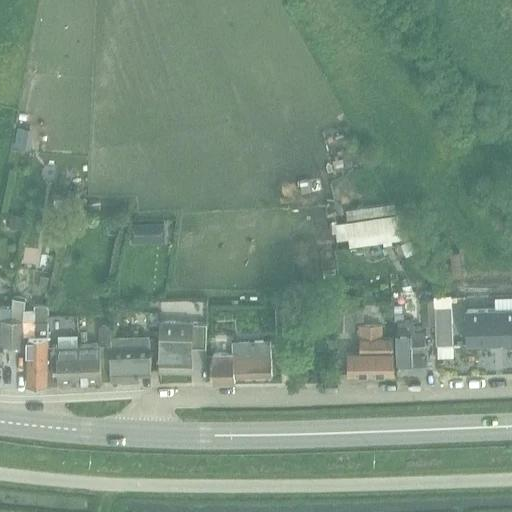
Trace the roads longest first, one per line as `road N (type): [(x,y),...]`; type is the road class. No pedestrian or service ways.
road 1 (unclassified): [(0,474),(247,487),(511,479)]
road 2 (primary): [(511,426),(134,435)]
road 3 (residential): [(511,388),(158,400)]
road 4 (primary): [(134,435),(0,422)]
